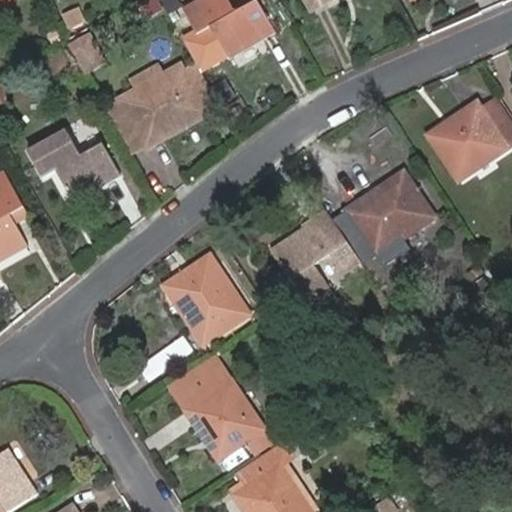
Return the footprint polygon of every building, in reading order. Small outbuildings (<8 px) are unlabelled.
[(236,13),(228,0),(201,0),(185,9),(198,34),(211,27),(228,57),(275,30),(259,1),(236,13)] [(306,0),(312,10),(329,0),(306,0)] [(104,63),(90,37),(76,45),(91,71),(104,63)] [(162,63),(132,79),(137,90),(140,95),(169,79),(167,74),(162,63)] [(209,113),(205,105),(201,97),(214,90),(200,65),(186,72),(183,65),(167,74),(169,79),(140,95),(137,90),(121,99),(146,147),(147,149),(209,113)] [(0,103),(10,98),(3,85),(0,86),(0,103)] [(205,105),(218,97),(214,90),(201,97),(205,105)] [(431,136),(460,180),(476,169),(475,164),(489,154),(493,157),(511,143),(511,119),(498,98),(482,108),(479,103),(431,136)] [(131,156),(146,147),(121,99),(104,108),(131,156)] [(82,157),(69,133),(32,153),(45,177),(57,171),(75,201),(120,174),(104,145),(82,157)] [(435,215),(404,171),(346,211),(376,256),(391,246),(388,241),(417,221),(420,226),(435,215)] [(0,259),(28,243),(15,219),(12,213),(24,206),(6,173),(0,176),(0,259)] [(15,219),(28,212),(24,206),(12,213),(15,219)] [(335,214),(333,211),(317,221),(320,225),(335,214)] [(346,271),(365,259),(335,214),(320,225),(317,221),(272,251),(287,275),(292,282),(280,290),(299,317),(334,294),(316,265),(335,253),(346,271)] [(206,345),(251,313),(242,299),(237,302),(218,274),(223,271),(212,255),(167,286),(206,345)] [(242,299),(223,271),(218,274),(237,302),(242,299)] [(287,275),(276,283),(280,290),(292,282),(287,275)] [(172,386),(177,394),(223,364),(218,356),(172,386)] [(256,455),(274,443),(256,415),(250,418),(239,399),(243,396),(223,364),(177,394),(219,461),(247,442),(256,455)] [(299,454),(314,443),(305,429),(290,439),(299,454)] [(313,511),(311,508),(306,511),(287,482),(292,478),(284,464),(299,454),(290,439),(238,473),(248,489),(237,495),(248,511),(313,511)] [(0,499),(7,511),(11,511),(38,494),(9,450),(0,455),(0,499)] [(404,511),(396,498),(378,509),(380,511),(404,511)]
